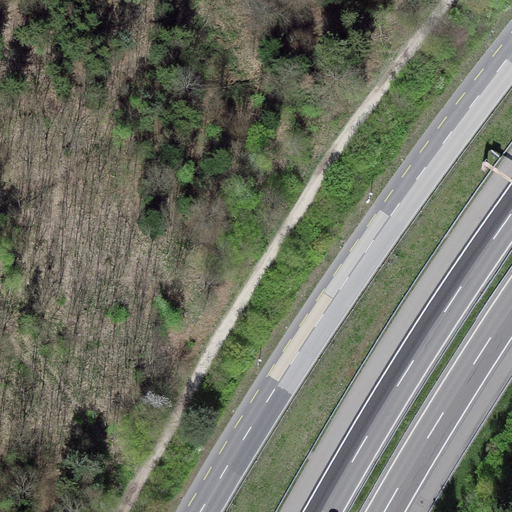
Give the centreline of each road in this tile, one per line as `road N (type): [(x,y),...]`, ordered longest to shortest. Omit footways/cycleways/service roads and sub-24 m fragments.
road 1 (track): [(449,0),(312,188),(122,511)]
road 2 (primary): [(200,511),(324,311),(511,53)]
road 3 (motorway): [(511,212),(323,511)]
road 4 (motorway): [(384,511),(511,306)]
